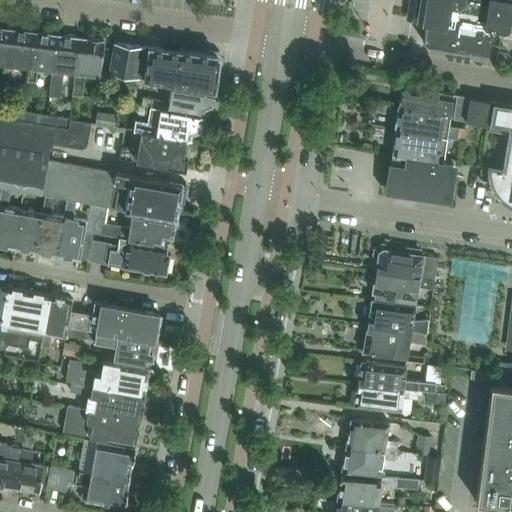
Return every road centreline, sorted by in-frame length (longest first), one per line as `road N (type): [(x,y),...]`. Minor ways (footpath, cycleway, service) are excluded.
road 1 (tertiary): [(202,511),(256,197)]
road 2 (residential): [(231,511),(285,202)]
road 3 (residential): [(255,36),(208,301)]
road 4 (residential): [(511,233),(285,202)]
road 5 (residential): [(208,301),(172,511)]
road 6 (residential): [(208,301),(0,265)]
road 7 (residential): [(27,0),(231,31)]
road 8 (residential): [(511,81),(311,46)]
road 9 (tertiary): [(256,197),(283,41)]
road 10 (residential): [(285,202),(311,46)]
